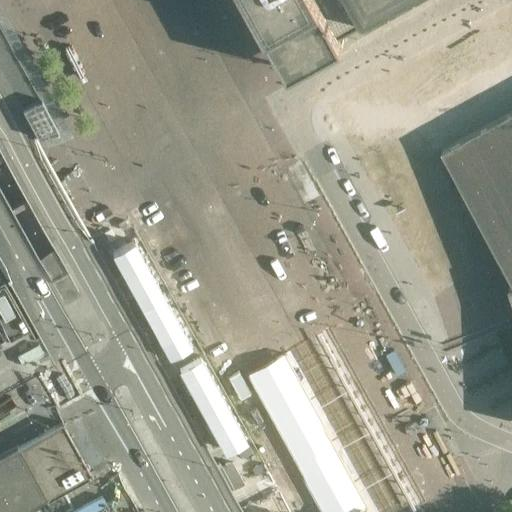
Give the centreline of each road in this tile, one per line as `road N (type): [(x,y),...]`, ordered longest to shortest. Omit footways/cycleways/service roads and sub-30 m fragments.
road 1 (tertiary): [(221,511),(0,114)]
road 2 (unclassified): [(511,448),(461,420),(287,105)]
road 3 (tertiary): [(0,201),(168,511)]
road 4 (residential): [(474,0),(287,105)]
road 5 (unknown): [(128,511),(67,397),(40,407)]
road 6 (unknown): [(100,511),(40,407)]
